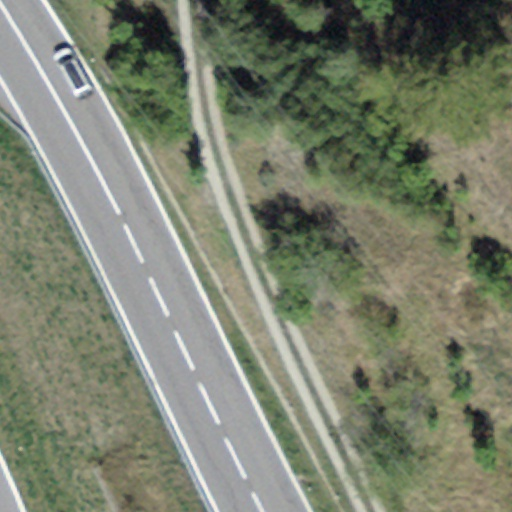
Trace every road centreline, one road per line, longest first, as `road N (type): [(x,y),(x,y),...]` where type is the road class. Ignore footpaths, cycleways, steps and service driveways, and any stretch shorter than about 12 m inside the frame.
road 1 (primary): [(264,511),(130,239),(0,2)]
road 2 (track): [(372,511),(303,371),(224,172),(197,90),(190,0)]
